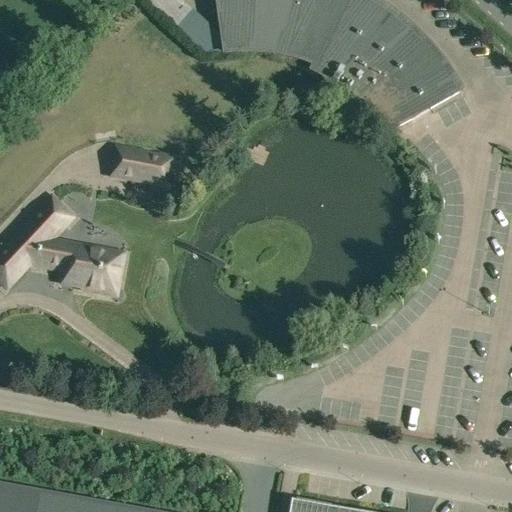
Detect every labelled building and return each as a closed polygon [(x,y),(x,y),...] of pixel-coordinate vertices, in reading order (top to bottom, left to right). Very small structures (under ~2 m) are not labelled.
[(182,0),(145,0),(206,56),(231,52),(237,52),(242,51),(252,51),(258,52),(264,52),(272,53),(279,55),(284,56),(290,57),(297,59),(303,61),(309,63),(315,66),(312,71),(318,74),(322,76),(328,80),(333,83),(337,86),(346,92),(350,96),(354,100),(359,105),(363,101),(371,109),(375,114),(378,118),(382,124),(385,129),(388,133),(460,93),(446,72),(431,53),(414,35),(396,19),(376,6),(366,0),(217,0),(223,37),(182,0)] [(171,194),(178,157),(115,145),(109,180),(161,190),(161,192),(171,194)] [(116,297),(123,256),(49,242),(72,218),(52,200),(0,255),(0,281),(7,288),(25,269),(26,265),(63,271),(60,286),(116,297)] [(229,483),(221,511),(241,511),(248,488),(229,483)] [(0,511),(149,511),(0,484),(0,511)]
